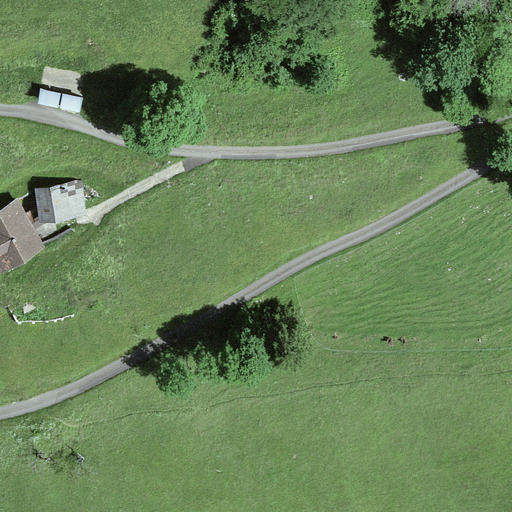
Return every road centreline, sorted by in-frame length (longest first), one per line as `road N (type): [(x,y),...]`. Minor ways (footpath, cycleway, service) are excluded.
road 1 (residential): [(47,400),(511,152)]
road 2 (residential): [(511,109),(281,151),(126,139),(0,108)]
